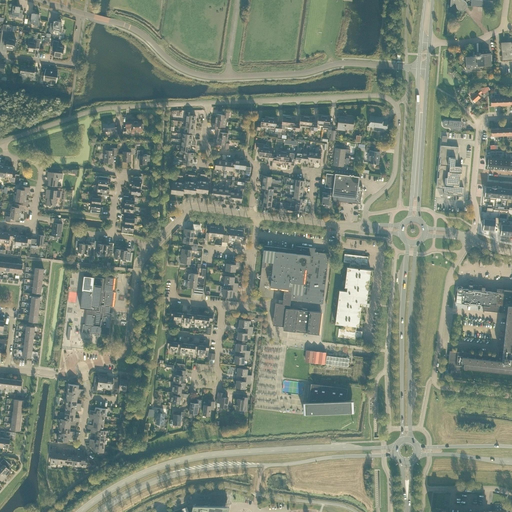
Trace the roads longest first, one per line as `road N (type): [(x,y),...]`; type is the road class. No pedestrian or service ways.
road 1 (unclassified): [(418,69),(347,64),(293,75),(201,75),(134,29),(80,14)]
road 2 (primary): [(394,447),(186,459),(121,484),(81,511)]
road 3 (unclassified): [(363,227),(368,202),(394,171),(396,105),(376,95),(209,103)]
road 4 (primary): [(98,511),(182,472),(394,456)]
road 5 (unclassified): [(511,396),(442,388),(433,380),(446,288),(469,239)]
road 6 (unclassified): [(209,103),(99,109),(3,141)]
road 7 (primary): [(407,242),(400,440)]
road 8 (primary): [(410,440),(415,243)]
road 9 (residential): [(218,388),(251,394),(258,335),(361,347)]
road 10 (unclassified): [(148,251),(138,262),(128,349),(83,370)]
road 11 (primary): [(418,69),(408,220)]
road 12 (primary): [(418,220),(427,70)]
road 13 (residential): [(0,223),(30,224),(40,172),(36,163),(6,154)]
road 14 (unclassified): [(250,215),(191,209),(148,251)]
road 15 (residential): [(0,54),(67,64),(80,14)]
